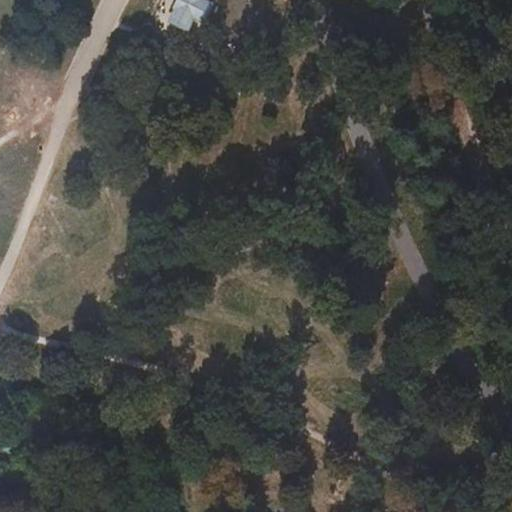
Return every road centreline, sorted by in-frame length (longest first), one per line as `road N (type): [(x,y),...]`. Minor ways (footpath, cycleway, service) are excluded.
road 1 (track): [(322,0),(362,141),(415,264),(454,342),(511,418)]
road 2 (unknown): [(511,252),(426,0)]
road 3 (track): [(64,102),(0,286)]
